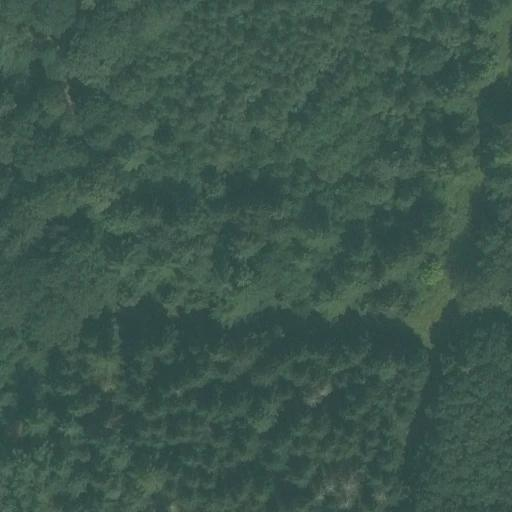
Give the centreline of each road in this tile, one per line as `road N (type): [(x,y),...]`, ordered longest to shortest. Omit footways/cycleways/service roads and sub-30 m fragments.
road 1 (track): [(511,332),(0,311)]
road 2 (track): [(409,511),(511,52)]
